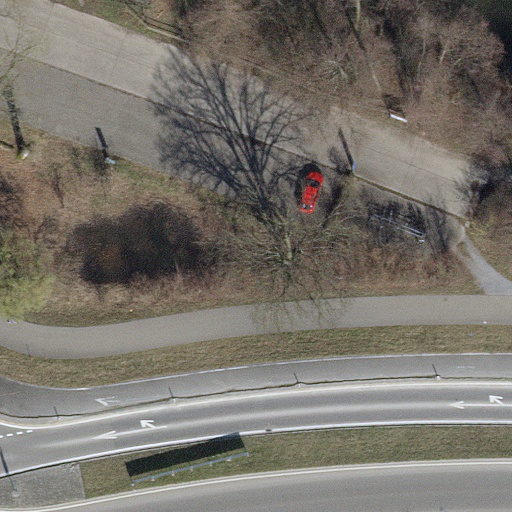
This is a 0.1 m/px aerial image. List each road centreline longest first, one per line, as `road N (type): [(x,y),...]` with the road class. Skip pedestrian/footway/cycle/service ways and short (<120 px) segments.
road 1 (secondary): [(511,404),(229,417),(0,457)]
road 2 (secondary): [(193,511),(311,493),(511,484)]
